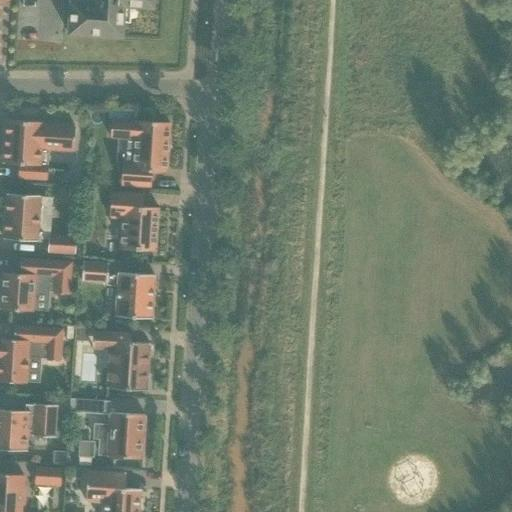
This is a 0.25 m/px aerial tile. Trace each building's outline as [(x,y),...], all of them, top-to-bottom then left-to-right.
[(70,1),(68,33),(121,37),(123,6),(152,8),(152,0),(90,0),(90,2),(70,1)] [(74,126),(42,124),(42,122),(5,120),(2,164),(18,165),(17,178),(47,180),(48,165),(40,165),(41,149),(73,151),(74,126)] [(122,163),(121,185),(150,187),(151,171),(166,172),(169,123),(135,121),(135,122),(111,121),(110,137),(133,139),(132,163),(122,163)] [(156,251),(156,250),(155,250),(158,210),(158,208),(142,207),(143,194),(110,192),(109,218),(121,218),(119,247),(119,248),(156,251)] [(48,239),(47,252),(75,254),(76,238),(49,236),(49,227),(38,227),(40,196),(7,194),(4,239),(37,242),(37,239),(48,239)] [(1,273),(0,292),(0,309),(32,312),(34,291),(53,292),(53,294),(69,295),(71,263),(20,259),(19,274),(1,273)] [(117,287),(115,317),(151,319),(151,318),(154,276),(154,275),(117,273),(117,274),(118,274),(118,276),(107,275),(108,264),(106,264),(83,263),(82,263),(81,281),(82,282),(82,281),(105,282),(105,286),(117,287)] [(0,381),(26,383),(27,358),(46,359),(45,360),(60,361),(62,329),(14,326),(13,340),(0,339),(0,381)] [(106,388),(146,391),(149,343),(130,342),(130,334),(92,331),(92,336),(93,336),(93,333),(110,334),(106,388)] [(77,399),(76,411),(104,413),(105,401),(77,399)] [(0,449),(27,451),(27,450),(26,450),(27,430),(32,431),(32,435),(31,435),(31,436),(55,438),(55,436),(54,436),(56,406),(57,407),(57,405),(33,404),(33,405),(25,404),(24,411),(0,409),(0,449)] [(142,459),(145,415),(109,413),(108,425),(94,425),(93,438),(100,439),(99,454),(106,455),(106,457),(142,459)] [(61,470),(35,468),(34,484),(60,486),(61,470)] [(102,511),(138,511),(140,490),(124,488),(125,473),(87,471),(85,501),(103,502),(102,511)] [(0,473),(0,511),(20,511),(21,505),(23,505),(24,492),(22,491),(23,475),(0,473)]
